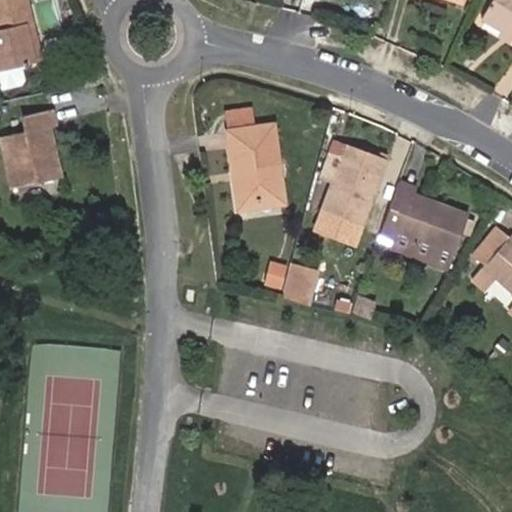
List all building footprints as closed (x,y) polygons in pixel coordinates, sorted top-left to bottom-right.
[(40,61),(25,0),(0,0),(0,89),(0,90),(20,85),(23,80),(20,66),(40,61)] [(511,0),(491,0),(480,19),(499,30),(511,38),(511,37),(511,0)] [(508,44),(511,38),(499,30),(496,36),(508,44)] [(254,127),(251,108),(224,112),(226,131),(254,127)] [(53,179),(42,130),(48,128),(52,127),(49,109),(21,116),(25,131),(0,136),(0,144),(10,189),(53,179)] [(282,203),(272,125),(254,127),(226,131),(232,178),(237,177),(242,208),(282,203)] [(59,178),(48,128),(42,130),(53,179),(59,178)] [(331,181),(345,144),(332,139),(319,176),(331,181)] [(360,225),(385,159),(345,144),(331,181),(320,210),(360,225)] [(242,208),(237,177),(232,178),(237,209),(242,208)] [(411,195),(414,188),(397,182),(395,189),(411,195)] [(466,218),(467,215),(411,195),(395,189),(380,228),(393,233),(392,238),(388,247),(447,269),(460,233),(466,218)] [(467,235),(472,220),(466,218),(460,233),(467,235)] [(483,265),(508,236),(497,227),(472,256),(483,265)] [(393,233),(380,228),(378,233),(392,238),(393,233)] [(511,239),(508,236),(483,265),(471,279),(484,290),(495,278),(511,292),(511,306),(508,311),(511,315),(511,239)] [(124,277),(124,259),(109,259),(108,276),(124,277)] [(278,287),(284,267),(270,263),(264,283),(278,287)] [(369,320),(375,304),(355,296),(349,312),(369,320)]
